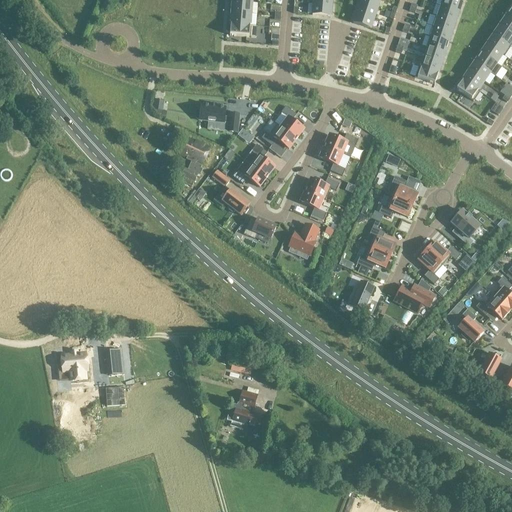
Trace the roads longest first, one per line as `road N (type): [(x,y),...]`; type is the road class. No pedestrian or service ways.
road 1 (primary): [(511,472),(315,348),(237,284),(124,179),(0,32)]
road 2 (unclassified): [(0,341),(28,345),(70,331),(169,337),(226,511)]
road 3 (residential): [(315,136),(285,215),(266,217),(261,203),(303,149)]
road 4 (residential): [(280,83),(141,71)]
